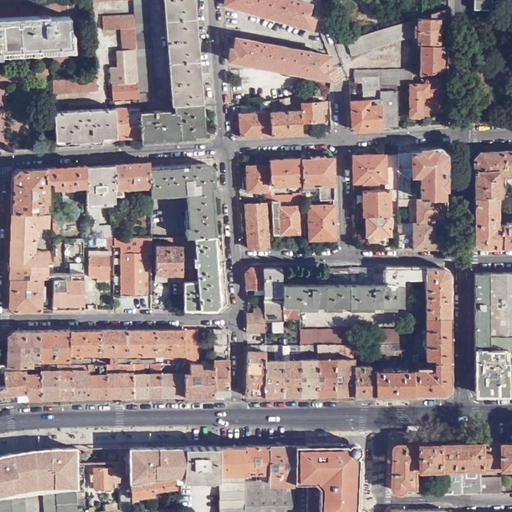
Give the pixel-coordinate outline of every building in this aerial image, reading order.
[(0,0),(0,66),(77,61),(87,49),(84,0),(42,0),(32,1),(32,0),(0,0)] [(148,0),(132,0),(133,14),(135,44),(138,91),(154,90),(150,13),(148,0)] [(141,136),(141,137),(201,133),(198,98),(205,98),(204,83),(197,83),(192,15),(199,15),(197,0),(164,0),(173,110),(162,111),(162,109),(139,111),(141,136)] [(307,15),(311,3),(299,0),(224,0),(223,2),(309,27),(312,16),(307,15)] [(473,0),(473,8),(491,9),(490,0),(473,0)] [(441,19),(448,19),(448,14),(448,8),(417,17),(417,24),(415,24),(415,33),(417,33),(417,43),(441,43),(441,19)] [(134,106),(139,105),(138,93),(138,91),(135,44),(133,14),(101,16),(102,30),(119,29),(120,50),(117,50),(117,55),(118,67),(110,68),(112,99),(133,98),(134,106)] [(412,19),(347,38),(351,53),(412,36),(412,19)] [(331,78),(332,67),(327,65),(328,54),(308,50),(309,46),(301,45),(301,49),(263,43),(264,39),(257,38),(257,41),(236,38),(234,48),(230,47),(228,59),(270,67),(331,78)] [(420,73),(443,70),(443,45),(421,45),(420,73)] [(118,67),(117,55),(109,55),(110,68),(118,67)] [(379,76),(381,123),(397,123),(394,84),(409,83),(409,117),(421,117),(421,110),(441,110),(441,78),(426,79),(426,80),(423,80),(423,82),(420,82),(420,83),(412,83),(412,69),(378,70),(379,76)] [(357,129),(381,128),(381,123),(379,76),(368,77),(368,82),(348,83),(351,123),(357,129)] [(51,79),(52,93),(95,90),(94,77),(51,79)] [(138,93),(139,105),(146,105),(146,93),(138,93)] [(325,119),(324,100),(301,102),(302,120),(325,119)] [(116,135),(116,137),(141,136),(139,111),(139,105),(134,106),(129,106),(114,107),(116,135)] [(53,111),(55,140),(71,139),(71,141),(100,139),(100,136),(116,135),(114,107),(53,111)] [(271,134),(302,132),(300,109),(288,109),(288,112),(283,112),(283,110),(270,110),(271,134)] [(239,136),(271,134),(270,110),(238,112),(239,136)] [(420,197),(443,197),(443,155),(439,150),(398,152),(398,153),(397,179),(397,188),(397,194),(397,198),(415,198),(415,193),(409,193),(409,174),(419,174),(420,197)] [(511,150),(503,151),(504,174),(511,173),(511,150)] [(504,174),(503,151),(480,152),(474,158),(474,196),(497,196),(500,196),(500,192),(500,174),(504,174)] [(352,155),(352,180),(368,180),(369,181),(381,181),(382,179),(388,179),(397,179),(398,153),(357,155),(352,155)] [(319,200),(334,199),(333,156),(300,158),(301,183),(301,185),(319,184),(319,200)] [(300,158),(268,159),(269,165),(270,185),(301,183),(300,158)] [(150,166),(150,161),(126,162),(113,163),(113,168),(115,186),(115,187),(150,186),(150,166)] [(194,235),(214,235),(213,218),(211,199),(215,199),(213,166),(208,163),(150,166),(150,186),(150,195),(186,193),(187,227),(185,227),(185,237),(194,235)] [(85,169),(85,164),(17,168),(14,172),(11,211),(43,211),(44,202),(46,202),(46,183),(45,183),(44,180),(47,180),(49,182),(51,183),(51,187),(63,187),(63,188),(71,188),(72,186),(85,186),(85,169)] [(266,189),(265,165),(246,166),(247,190),(266,189)] [(115,186),(113,168),(85,169),(85,186),(85,238),(107,238),(113,237),(113,230),(113,223),(99,223),(100,201),(113,201),(113,186),(115,186)] [(397,179),(388,179),(388,188),(397,188),(397,179)] [(502,192),(500,192),(500,196),(510,196),(510,185),(504,185),(505,190),(503,190),(502,192)] [(361,189),(361,214),(363,214),(390,214),(388,188),(361,189)] [(497,196),(474,196),(473,241),(479,246),(501,246),(501,223),(497,223),(497,196)] [(415,221),(433,222),(433,217),(443,217),(443,197),(420,197),(415,198),(397,198),(397,203),(415,203),(415,221)] [(271,200),(273,233),(299,233),(298,205),(280,206),(279,200),(271,200)] [(247,247),(267,247),(264,202),(244,203),(247,247)] [(309,238),(334,238),(334,204),(308,205),(309,238)] [(43,211),(11,211),(11,224),(9,262),(51,265),(51,252),(46,252),(46,251),(33,250),(34,223),(46,223),(46,222),(51,222),(51,214),(51,212),(46,212),(46,211),(43,211)] [(390,214),(363,214),(364,235),(366,235),(367,239),(368,240),(374,241),(377,239),(377,235),(390,234),(390,214)] [(501,223),(501,246),(511,245),(511,218),(511,223),(501,223)] [(397,222),(397,247),(443,247),(442,235),(433,234),(433,222),(415,221),(397,222)] [(215,261),(214,235),(194,235),(195,258),(193,258),(193,264),(195,264),(196,282),(182,282),(182,309),(215,310),(218,305),(215,261)] [(113,243),(112,253),(120,254),(121,305),(144,305),(144,274),(150,274),(150,242),(150,237),(117,237),(113,237),(113,243)] [(64,245),(64,257),(78,257),(78,245),(64,245)] [(180,275),(180,246),(155,246),(154,275),(180,275)] [(108,279),(108,256),(87,256),(87,276),(98,276),(98,279),(108,279)] [(51,265),(9,262),(9,277),(41,278),(51,278),(51,272),(51,265)] [(262,287),(262,267),(249,267),(244,272),(246,287),(262,287)] [(282,284),(281,267),(262,267),(262,287),(263,299),(263,307),(263,320),(282,321),(282,320),(282,284)] [(371,269),(369,267),(327,267),(323,270),(322,272),(322,276),(306,276),(306,284),(282,284),(282,320),(298,320),(298,308),(380,309),(380,305),(402,305),(403,277),(424,277),(424,267),(384,267),(384,276),(372,276),(372,270),(371,269)] [(439,267),(424,267),(424,277),(424,316),(448,316),(448,276),(439,267)] [(488,346),(488,270),(474,270),(474,346),(488,346)] [(511,270),(507,270),(488,270),(488,346),(501,347),(505,346),(511,346),(511,270)] [(82,272),(51,272),(51,278),(51,284),(51,305),(61,305),(61,310),(82,310),(82,272)] [(41,278),(9,277),(8,304),(12,310),(39,310),(40,284),(41,278)] [(263,332),(263,320),(263,307),(258,307),(258,305),(253,305),(252,313),(247,313),(247,319),(247,332),(263,332)] [(448,360),(448,316),(424,316),(424,358),(427,358),(427,360),(448,360)] [(375,328),(375,343),(404,343),(404,328),(375,328)] [(69,364),(83,364),(83,353),(101,353),(100,329),(85,329),(69,330),(69,364)] [(105,354),(106,363),(114,363),(114,354),(126,354),(126,329),(100,329),(101,353),(101,354),(105,354)] [(126,354),(153,354),(153,329),(143,329),(126,329),(126,354)] [(153,354),(183,355),(183,329),(153,329),(153,354)] [(183,355),(183,363),(197,363),(198,329),(183,329),(183,355)] [(213,369),(214,395),(229,394),(228,333),(222,329),(213,329),(213,369)] [(298,329),(298,344),(316,344),(334,344),(342,344),(353,344),(356,344),(356,329),(298,329)] [(6,364),(25,364),(32,364),(31,359),(39,359),(39,330),(11,330),(7,334),(6,364)] [(66,359),(66,364),(69,364),(69,330),(52,330),(39,330),(39,359),(66,359)] [(375,343),(374,343),(374,360),(380,360),(380,349),(405,349),(405,358),(412,358),(412,343),(404,343),(375,343)] [(282,344),(282,350),(282,357),(282,359),(298,359),(298,353),(298,344),(282,344)] [(316,344),(298,344),(298,353),(316,353),(316,344)] [(334,344),(316,344),(316,353),(316,354),(334,354),(334,344)] [(334,354),(334,359),(334,394),(354,394),(353,365),(353,344),(342,344),(334,344),(334,354)] [(488,346),(474,346),(474,392),(506,392),(506,367),(505,346),(501,347),(488,346)] [(263,357),(263,350),(247,350),(246,394),(264,394),(263,357)] [(282,357),(263,357),(264,394),(276,394),(282,394),(282,359),(282,357)] [(282,359),(282,394),(298,394),(298,359),(282,359)] [(298,359),(298,394),(316,394),(316,359),(298,359)] [(334,359),(316,359),(316,394),(329,394),(334,394),(334,359)] [(448,387),(448,360),(427,360),(427,369),(412,370),(412,393),(440,392),(444,391),(447,389),(448,387)] [(18,400),(27,399),(26,380),(25,364),(6,364),(0,363),(0,371),(5,371),(5,384),(0,384),(0,401),(15,400),(18,400)] [(97,397),(106,397),(106,363),(101,364),(95,363),(88,364),(89,397),(97,397)] [(106,397),(133,397),(132,363),(126,363),(114,363),(106,363),(106,397)] [(153,396),(160,396),(159,363),(153,363),(149,363),(150,373),(143,373),(143,363),(132,363),(133,397),(153,396)] [(159,363),(160,396),(183,396),(183,363),(171,363),(172,366),(178,366),(178,373),(163,373),(163,363),(159,363)] [(183,363),(183,396),(214,395),(213,369),(201,368),(201,363),(199,363),(197,363),(183,363)] [(35,399),(42,399),(40,380),(39,364),(32,364),(25,364),(26,380),(27,399),(35,399)] [(51,398),(57,398),(57,364),(39,364),(40,380),(42,399),(51,398)] [(71,398),(89,397),(88,364),(83,364),(69,364),(66,364),(60,364),(57,364),(57,398),(71,398)] [(353,365),(354,394),(374,393),(374,370),(374,365),(353,365)] [(400,393),(412,393),(412,370),(374,370),(374,393),(400,393)] [(307,444),(294,444),(294,481),(305,481),(304,511),(355,511),(356,505),(358,504),(360,460),(358,457),(356,455),(359,454),(360,451),(361,448),(361,445),(359,443),(357,441),(353,440),(350,441),(348,443),(346,445),(345,444),(343,442),(309,442),(307,444)] [(438,467),(438,493),(461,493),(460,455),(456,455),(456,442),(438,443),(438,467)] [(456,455),(460,455),(464,454),(464,442),(456,442),(456,455)] [(461,493),(476,492),(476,477),(475,477),(474,467),(479,467),(479,442),(464,442),(464,454),(460,455),(461,493)] [(479,467),(499,466),(499,442),(479,442),(479,467)] [(511,466),(511,442),(499,442),(499,466),(511,466)] [(392,449),(391,486),(394,490),(397,491),(400,490),(402,489),(404,486),(413,485),(413,468),(418,468),(418,443),(397,443),(392,449)] [(418,468),(438,467),(438,443),(418,443),(418,468)] [(221,444),(184,446),(184,454),(181,481),(220,480),(221,444)] [(244,444),(221,444),(220,480),(219,511),(244,511),(244,472),(244,444)] [(270,472),(244,472),(244,511),(293,511),(294,481),(294,444),(270,445),(270,472)] [(264,445),(244,444),(244,472),(270,472),(270,445),(264,445)] [(179,445),(124,448),(125,480),(178,474),(179,445)] [(28,450),(0,455),(0,492),(9,491),(31,488),(73,485),(70,449),(28,450)] [(85,463),(75,463),(76,488),(85,488),(85,463)] [(113,480),(112,467),(94,467),(94,488),(107,488),(107,484),(114,484),(114,481),(113,480)] [(166,476),(132,480),(131,480),(132,497),(154,495),(154,491),(176,489),(175,475),(166,476)] [(479,492),(500,492),(499,477),(479,477),(479,492)] [(45,511),(120,511),(121,511),(91,511),(76,511),(76,488),(57,491),(44,493),(45,511)] [(25,511),(25,496),(23,496),(14,497),(0,498),(0,511),(25,511)]
